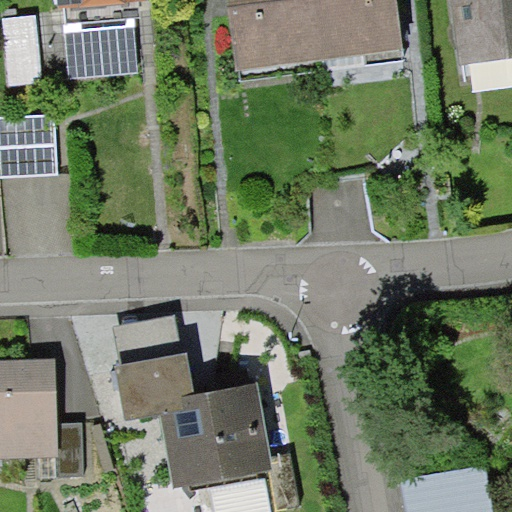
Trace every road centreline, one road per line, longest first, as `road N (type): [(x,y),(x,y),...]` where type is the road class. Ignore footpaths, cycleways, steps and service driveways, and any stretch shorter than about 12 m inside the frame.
road 1 (residential): [(329,270),(0,279)]
road 2 (residential): [(367,511),(329,270)]
road 3 (residential): [(511,253),(329,270)]
